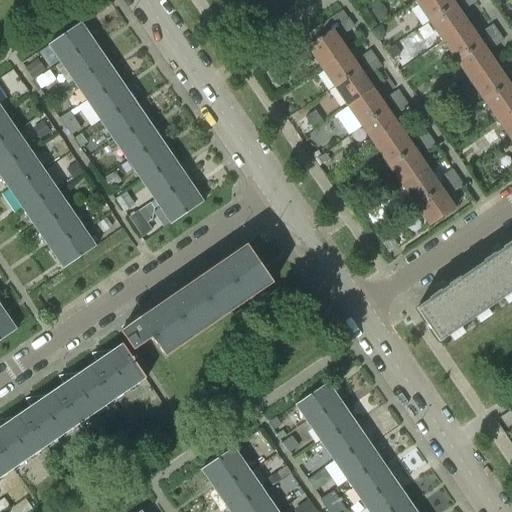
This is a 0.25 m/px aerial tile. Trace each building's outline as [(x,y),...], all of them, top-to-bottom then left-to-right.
[(454,5),(450,0),(419,0),(416,2),(429,22),(454,5)] [(476,2),(474,0),(461,0),(461,1),(466,8),(476,2)] [(511,0),(506,0),(499,5),(511,22),(511,0)] [(468,25),(454,5),(429,22),(443,42),(468,25)] [(344,34),(353,27),(348,20),(338,26),(344,34)] [(48,46),(62,66),(95,43),(82,23),(48,46)] [(481,44),(468,25),(443,42),(457,61),(481,44)] [(382,37),(383,31),(380,26),(372,32),(377,40),(382,37)] [(482,33),(488,40),(498,33),(492,26),(482,33)] [(307,47),(321,68),(346,51),(332,30),(307,47)] [(503,41),(498,33),(488,40),(493,48),(503,41)] [(109,63),(95,43),(62,66),(75,86),(109,63)] [(495,64),(481,44),(457,61),(470,81),(495,64)] [(386,53),(391,60),(399,55),(394,48),(386,53)] [(359,70),(346,51),(321,68),(335,87),(359,70)] [(360,58),(365,66),(375,59),(370,52),(360,58)] [(25,68),(32,78),(46,69),(39,59),(25,68)] [(381,67),(375,59),(365,66),(371,74),(381,67)] [(75,86),(89,106),(122,83),(109,63),(75,86)] [(508,84),(495,64),(470,81),(484,101),(508,84)] [(288,78),(279,65),(268,73),(277,86),(288,78)] [(373,90),(359,70),(335,87),(348,107),(373,90)] [(35,80),(42,90),(56,80),(49,71),(35,80)] [(136,103),(122,83),(89,106),(102,126),(136,103)] [(511,110),(511,89),(508,84),(484,101),(497,121),(511,110)] [(387,110),(373,90),(348,107),(362,127),(387,110)] [(322,114),(341,101),(333,91),(315,104),(322,114)] [(387,98),(393,106),(403,99),(397,91),(387,98)] [(408,107),(403,99),(393,106),(398,113),(408,107)] [(113,141),(116,145),(149,123),(136,103),(102,126),(113,141)] [(0,108),(0,137),(15,128),(1,108),(0,108)] [(322,120),(315,110),(305,117),(312,127),(322,120)] [(400,130),(387,110),(362,127),(375,147),(400,130)] [(511,139),(511,110),(497,121),(511,140),(511,139)] [(69,112),(59,119),(71,136),(81,129),(69,112)] [(38,125),(44,135),(51,131),(45,121),(38,125)] [(163,142),(149,123),(116,145),(118,148),(129,165),(163,142)] [(0,137),(0,166),(28,147),(15,128),(0,137)] [(414,150),(400,130),(375,147),(389,167),(414,150)] [(415,138),(420,145),(430,138),(425,131),(415,138)] [(93,140),(89,133),(80,138),(81,140),(77,143),(80,149),(93,140)] [(435,146),(430,138),(420,145),(425,153),(435,146)] [(129,165),(143,185),(176,162),(163,142),(129,165)] [(364,151),(358,142),(348,149),(354,158),(364,151)] [(0,166),(0,177),(8,190),(42,167),(28,147),(0,166)] [(427,169),(414,150),(389,167),(402,186),(427,169)] [(190,182),(176,162),(143,185),(156,205),(190,182)] [(67,169),(74,179),(83,174),(76,164),(67,169)] [(8,190),(22,210),(55,187),(42,167),(8,190)] [(441,189),(427,169),(402,186),(416,206),(441,189)] [(442,177),(447,185),(457,178),(452,170),(442,177)] [(104,180),(110,189),(118,184),(112,175),(104,180)] [(462,186),(457,178),(447,185),(452,193),(462,186)] [(190,182),(156,205),(170,225),(204,202),(190,182)] [(22,210),(35,229),(69,207),(55,187),(22,210)] [(455,210),(441,189),(416,206),(430,227),(455,210)] [(124,194),(116,199),(127,216),(135,211),(124,194)] [(35,229),(49,249),(101,213),(99,210),(80,223),(69,207),(35,229)] [(153,231),(139,211),(129,218),(143,238),(153,231)] [(49,249),(63,270),(96,247),(85,231),(104,218),(101,213),(49,249)] [(112,227),(106,220),(98,226),(103,233),(112,227)] [(511,244),(418,309),(433,331),(432,332),(435,336),(436,336),(439,341),(511,290),(511,244)] [(247,245),(246,246),(147,313),(141,318),(121,331),(134,350),(152,338),(165,357),(166,357),(273,283),(247,245)] [(0,341),(17,330),(3,309),(0,311),(0,341)] [(112,402),(146,379),(122,344),(88,367),(112,402)] [(112,402),(88,367),(56,390),(79,424),(112,402)] [(295,406),(306,422),(323,411),(326,415),(342,404),(328,383),(295,406)] [(56,390),(23,412),(46,447),(79,424),(56,390)] [(339,435),(356,423),(342,404),(326,415),(323,411),(306,422),(320,442),(336,431),(339,435)] [(46,447),(23,412),(0,427),(0,449),(13,469),(46,447)] [(353,455),(369,443),(356,423),(339,435),(336,431),(320,442),(333,462),(350,450),(353,455)] [(282,443),(289,453),(299,446),(292,436),(282,443)] [(366,475),(383,463),(369,443),(353,455),(350,450),(333,462),(347,482),(363,470),(366,475)] [(215,491),(248,468),(234,447),(201,470),(215,491)] [(0,449),(0,478),(13,469),(0,449)] [(304,453),(294,459),(299,466),(309,460),(304,453)] [(380,494),(397,483),(383,463),(366,475),(363,470),(347,482),(360,502),(377,490),(380,494)] [(261,488),(248,468),(215,491),(228,510),(261,488)] [(323,468),(308,479),(316,491),(328,482),(329,477),(323,468)] [(281,480),(276,473),(266,479),(271,487),(281,480)] [(391,511),(396,511),(410,503),(397,483),(380,494),(377,490),(360,502),(367,511),(387,511),(391,510),(391,511)] [(261,488),(228,510),(229,511),(268,511),(275,507),(261,488)] [(342,511),(343,511),(330,493),(320,500),(328,511),(342,511)] [(316,511),(309,501),(295,511),(316,511)] [(416,511),(410,503),(396,511),(391,511),(391,510),(387,511),(416,511)]
